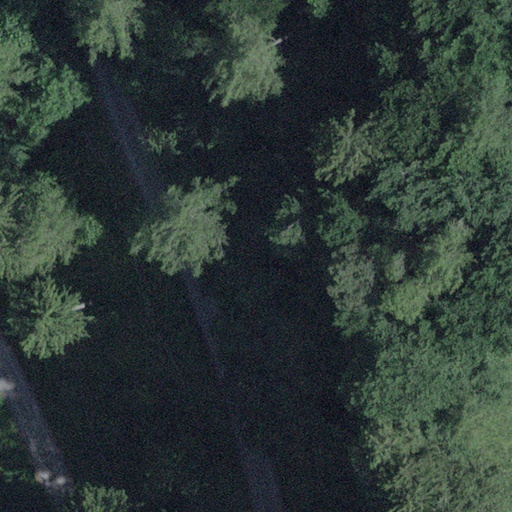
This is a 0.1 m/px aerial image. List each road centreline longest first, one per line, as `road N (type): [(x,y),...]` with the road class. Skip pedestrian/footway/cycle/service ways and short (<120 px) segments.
road 1 (track): [(288,511),(139,153),(93,0)]
road 2 (track): [(0,353),(38,413),(67,511)]
